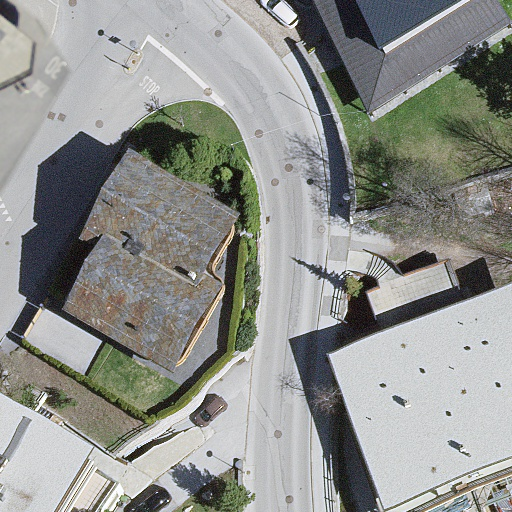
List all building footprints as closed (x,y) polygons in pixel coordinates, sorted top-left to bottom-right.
[(511,0),(311,0),(327,37),(375,122),(428,92),(511,44),(511,17),(504,5),(511,0)] [(0,101),(34,85),(36,45),(0,18),(0,101)] [(138,160),(81,255),(111,268),(69,338),(181,405),(239,309),(219,297),(258,232),(138,160)] [(511,311),(336,370),(393,511),(451,511),(511,492),(511,311)] [(4,410),(0,415),(0,511),(101,511),(119,484),(4,410)]
